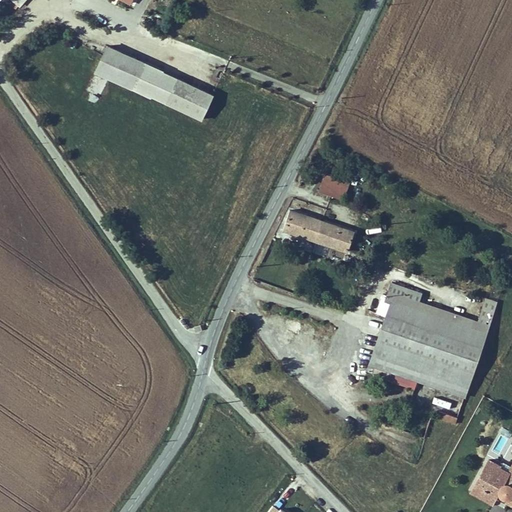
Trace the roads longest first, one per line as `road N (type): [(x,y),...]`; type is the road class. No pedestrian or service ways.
road 1 (tertiary): [(376,0),(229,294),(204,367)]
road 2 (unclassified): [(0,76),(204,367)]
road 3 (unknown): [(239,274),(350,314),(400,273),(449,296)]
road 4 (unclassified): [(344,511),(204,367)]
road 5 (tertiary): [(204,367),(182,430),(127,511)]
